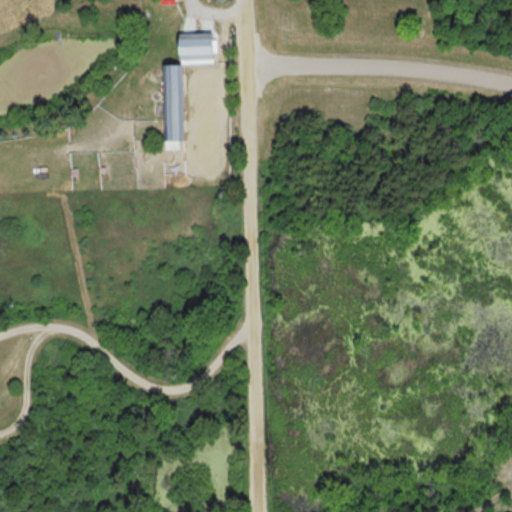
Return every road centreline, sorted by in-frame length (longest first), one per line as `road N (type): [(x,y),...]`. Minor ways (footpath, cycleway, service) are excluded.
road 1 (residential): [(267,511),(247,0)]
road 2 (residential): [(250,63),(434,70),(511,87)]
